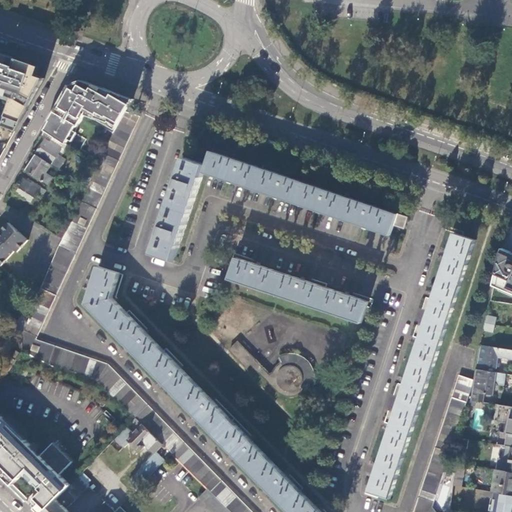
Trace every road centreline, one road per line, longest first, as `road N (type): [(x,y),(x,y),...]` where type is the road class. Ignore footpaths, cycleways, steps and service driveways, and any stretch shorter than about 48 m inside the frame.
road 1 (secondary): [(166,81),(511,203)]
road 2 (secondary): [(511,170),(320,103),(287,80),(243,29)]
road 3 (residential): [(77,50),(0,184)]
